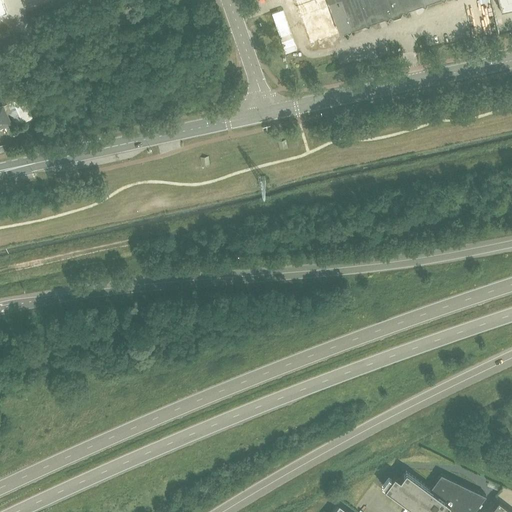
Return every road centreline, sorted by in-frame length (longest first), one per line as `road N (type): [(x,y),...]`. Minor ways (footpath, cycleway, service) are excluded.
road 1 (trunk): [(511,285),(121,433),(0,490)]
road 2 (trunk): [(22,511),(249,412),(511,316)]
road 3 (track): [(511,147),(0,259)]
road 4 (trunk): [(511,245),(0,309)]
road 5 (trunk): [(220,511),(339,441),(511,356)]
road 6 (tertiary): [(266,114),(511,60)]
road 7 (residential): [(0,72),(109,24),(198,0)]
road 8 (tertiary): [(0,177),(136,142)]
road 9 (tertiary): [(136,142),(0,167)]
road 10 (tertiary): [(136,142),(266,114)]
road 11 (tertiary): [(266,114),(228,0)]
